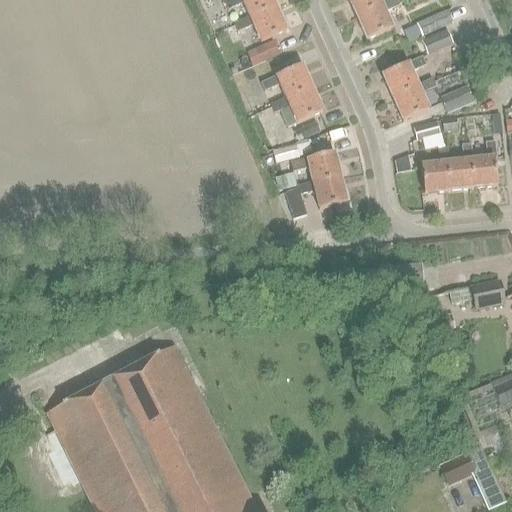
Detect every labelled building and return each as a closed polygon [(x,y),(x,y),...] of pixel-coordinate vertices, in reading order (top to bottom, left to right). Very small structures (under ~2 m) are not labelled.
[(235,0),(226,4),(230,13),(245,6),(251,19),(251,21),(277,9),(272,0),(235,0)] [(349,0),(357,18),(384,7),(383,6),(380,0),(349,0)] [(384,7),(357,18),(368,43),(394,32),(386,15),(402,8),(397,0),(396,0),(393,1),(383,6),(384,7)] [(251,19),(236,26),(240,34),(254,28),(262,45),(288,34),(277,9),(251,21),(251,19)] [(447,14),(418,27),(424,40),(453,26),(447,14)] [(446,34),(421,45),(427,58),(452,47),(446,34)] [(273,43),(259,49),(265,64),(279,57),(273,43)] [(410,67),(384,79),(394,100),(419,89),(418,88),(413,75),(428,68),(424,59),(409,66),(410,67)] [(278,81),(277,80),(261,87),(265,95),(281,88),(287,101),(287,102),(313,91),(303,69),(278,81)] [(419,89),(394,100),(405,125),(430,114),(423,96),(438,90),(434,81),(418,88),(419,89)] [(287,101),(272,107),(276,116),(291,110),(298,127),(324,115),(313,91),(287,102),(287,101)] [(464,95),(442,105),(447,116),(473,104),(468,94),(464,95)] [(446,123),(442,123),(443,135),(453,134),(457,134),(456,122),(446,123)] [(314,125),(293,134),(297,145),(318,135),(314,125)] [(436,125),(413,132),(416,144),(440,138),(436,125)] [(471,164),(474,191),(499,189),(496,162),(499,161),(497,144),(487,145),(489,162),(474,164),(471,164)] [(474,191),(471,164),(474,164),(473,147),(463,148),(465,164),(451,166),(448,166),(451,194),(474,191)] [(279,166),(301,160),(298,149),(276,155),(279,166)] [(441,167),(423,169),(426,197),(451,194),(448,166),(451,166),(449,149),(439,150),(441,167)] [(292,166),(291,167),(293,175),(310,171),(313,180),(314,187),(314,188),(342,181),(336,157),(308,164),(307,162),(292,166)] [(289,191),(287,178),(276,180),(278,193),(289,191)] [(285,195),(284,196),(293,223),(306,219),(306,218),(300,198),(301,198),(316,194),(321,213),(348,206),(342,181),(314,188),(314,187),(300,190),(300,191),(285,195)] [(419,266),(381,269),(355,271),(357,290),(421,284),(419,266)] [(501,282),(471,288),(472,292),(474,303),(475,311),(506,305),(501,282)] [(445,319),(436,320),(439,335),(448,333),(445,319)] [(177,353),(49,418),(58,436),(65,451),(96,511),(257,511),(223,444),(177,353)] [(511,379),(493,388),(502,410),(511,406),(511,379)] [(476,442),(468,446),(470,452),(480,448),(482,453),(501,445),(498,439),(503,437),(498,424),(473,434),(476,442)] [(466,459),(440,470),(449,489),(473,478),(474,477),(466,459)]
